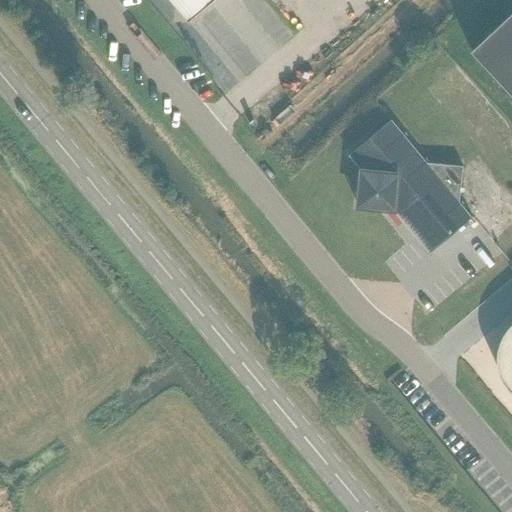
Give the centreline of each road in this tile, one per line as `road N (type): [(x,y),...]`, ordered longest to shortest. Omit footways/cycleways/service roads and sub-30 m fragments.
road 1 (unclassified): [(511,474),(405,349),(373,328),(98,0)]
road 2 (tertiary): [(364,511),(0,76)]
